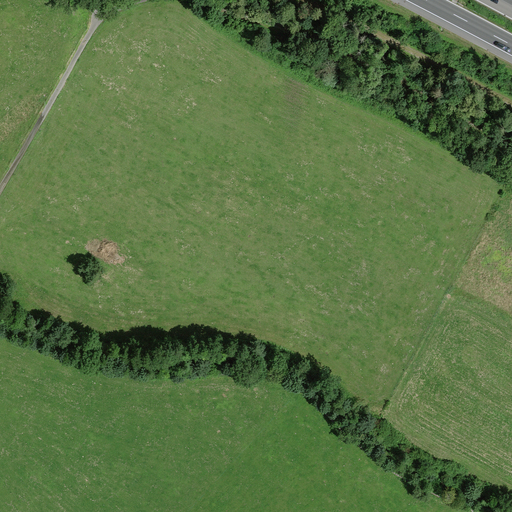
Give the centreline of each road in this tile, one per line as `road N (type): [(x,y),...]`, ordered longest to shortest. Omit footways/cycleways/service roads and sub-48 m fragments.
road 1 (track): [(187,0),(355,57),(511,142)]
road 2 (track): [(0,192),(100,18),(138,0)]
road 3 (track): [(511,103),(305,0)]
